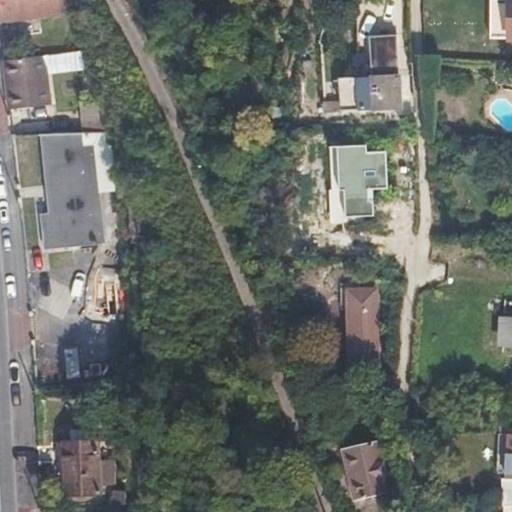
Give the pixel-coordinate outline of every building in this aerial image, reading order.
[(84,12),(81,0),(0,0),(0,19),(0,20),(84,12)] [(395,75),(394,34),(367,35),(368,75),(342,76),(342,112),(403,111),(403,75),(395,75)] [(51,103),(46,54),(4,59),(9,107),(51,103)] [(56,200),(55,204),(56,218),(48,219),(51,250),(106,243),(96,147),(86,148),(84,133),(49,137),(53,187),(63,185),(64,199),(56,200)] [(378,355),(377,286),(346,286),(347,356),(378,355)] [(480,406),(482,391),(440,389),(439,404),(480,406)] [(72,428),(73,442),(67,442),(68,495),(105,495),(103,441),(99,441),(97,427),(72,428)] [(383,434),(354,440),(343,442),(353,495),(393,487),(383,434)] [(511,502),(511,477),(508,477),(503,477),(504,502),(511,502)]
